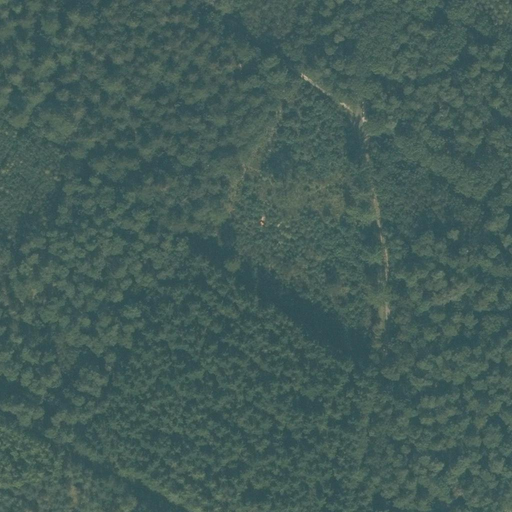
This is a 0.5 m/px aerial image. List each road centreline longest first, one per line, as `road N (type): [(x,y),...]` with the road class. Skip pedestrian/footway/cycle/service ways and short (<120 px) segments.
road 1 (track): [(198,511),(0,412)]
road 2 (track): [(108,0),(0,169)]
road 3 (track): [(200,0),(357,114)]
road 4 (track): [(511,201),(357,114)]
